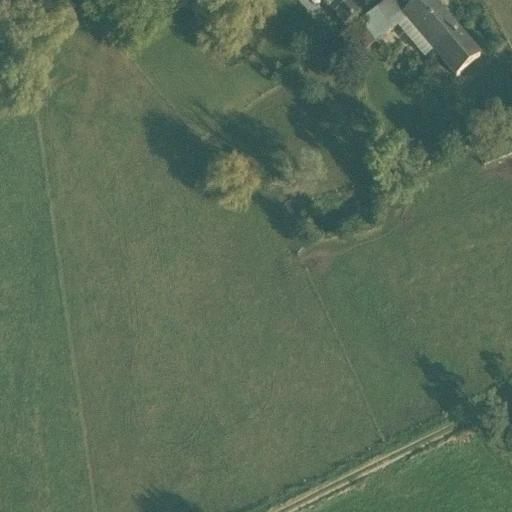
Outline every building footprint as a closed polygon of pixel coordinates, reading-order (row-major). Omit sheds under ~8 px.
[(321,0),(334,16),(335,16),(348,5),(354,0),(321,0)] [(393,0),(386,5),(402,26),(397,29),(426,63),(435,55),(403,17),(404,16),(393,0)] [(403,17),(435,55),(458,35),(428,0),(422,0),(404,16),(403,17)] [(357,17),(348,5),(335,16),(345,28),(357,17)] [(363,24),(378,44),(397,29),(402,26),(386,5),(362,23),(363,24)] [(355,61),(378,44),(363,24),(362,23),(340,40),(355,61)] [(479,59),(458,35),(435,55),(456,79),(479,59)]
